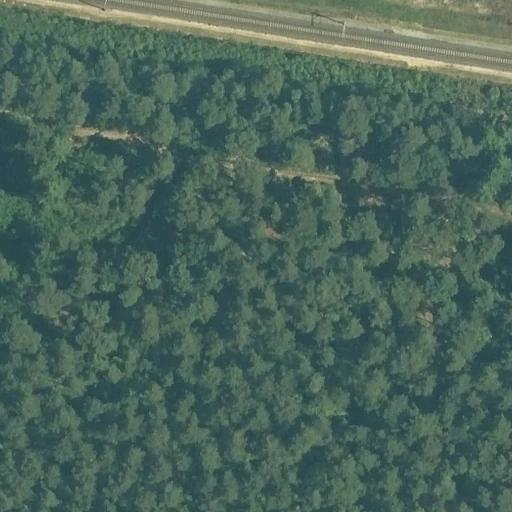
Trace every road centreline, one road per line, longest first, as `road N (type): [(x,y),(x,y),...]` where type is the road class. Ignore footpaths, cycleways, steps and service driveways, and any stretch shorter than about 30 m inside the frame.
road 1 (track): [(511,209),(0,118)]
road 2 (track): [(389,190),(411,511)]
